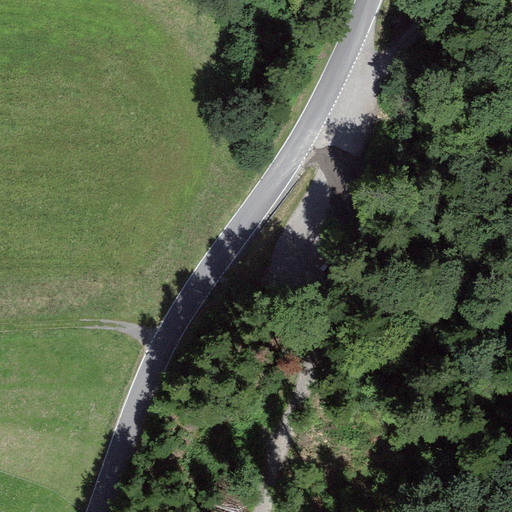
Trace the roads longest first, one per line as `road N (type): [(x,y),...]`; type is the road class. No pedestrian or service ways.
road 1 (tertiary): [(98,511),(177,313),(341,80),(373,0)]
road 2 (track): [(325,290),(260,511)]
road 3 (track): [(438,0),(383,65),(341,80)]
